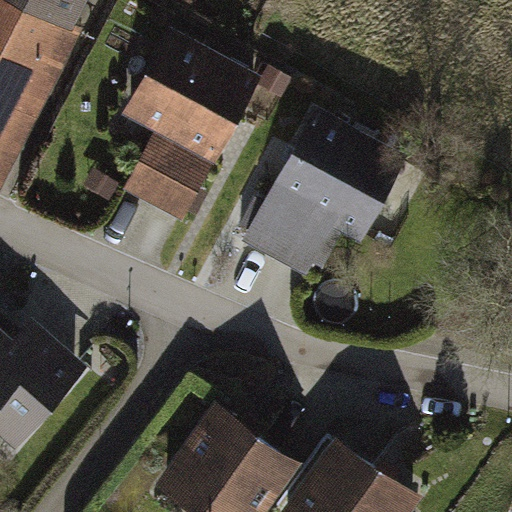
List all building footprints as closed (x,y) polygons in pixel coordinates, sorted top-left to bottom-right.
[(0,0),(0,189),(74,42),(65,37),(84,0),(0,0)] [(257,88),(167,40),(122,125),(153,142),(212,173),(257,88)] [(402,165),(312,119),(269,202),(331,234),(359,248),(402,165)] [(184,225),(212,173),(153,142),(126,194),(184,225)] [(306,283),(331,234),(269,202),(244,251),(306,283)] [(0,342),(0,447),(15,461),(90,377),(32,326),(10,351),(0,342)] [(269,511),(299,472),(215,413),(158,493),(184,511),(269,511)] [(409,511),(417,500),(333,442),(284,511),(409,511)]
